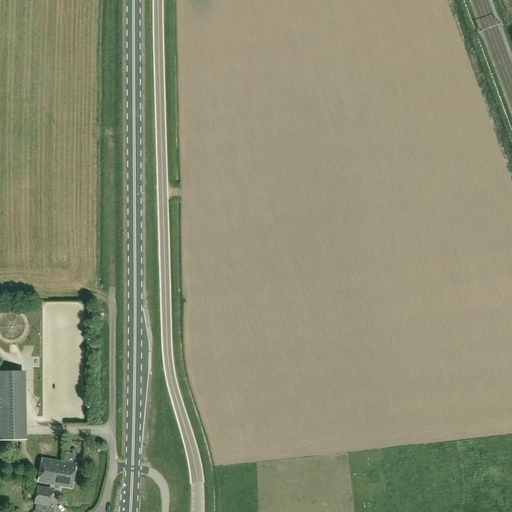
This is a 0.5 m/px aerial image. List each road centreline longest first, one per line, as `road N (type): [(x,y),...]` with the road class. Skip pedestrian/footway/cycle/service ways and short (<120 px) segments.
road 1 (unclassified): [(197,511),(167,354),(160,0)]
road 2 (primary): [(132,468),(131,0)]
road 3 (track): [(112,467),(112,145),(105,131),(94,130)]
